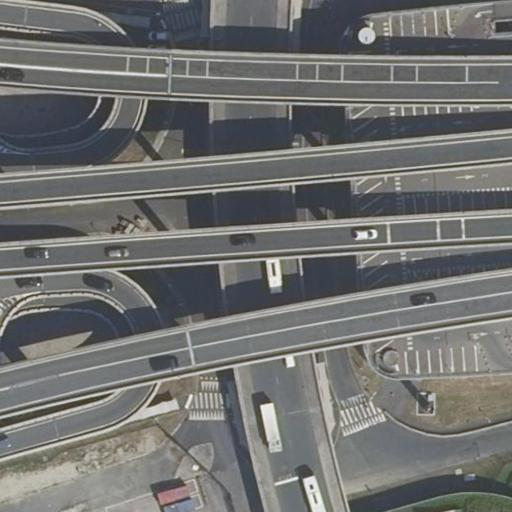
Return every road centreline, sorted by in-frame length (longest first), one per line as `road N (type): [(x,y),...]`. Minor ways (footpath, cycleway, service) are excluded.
road 1 (secondary): [(511,146),(0,192)]
road 2 (secondary): [(0,269),(511,231)]
